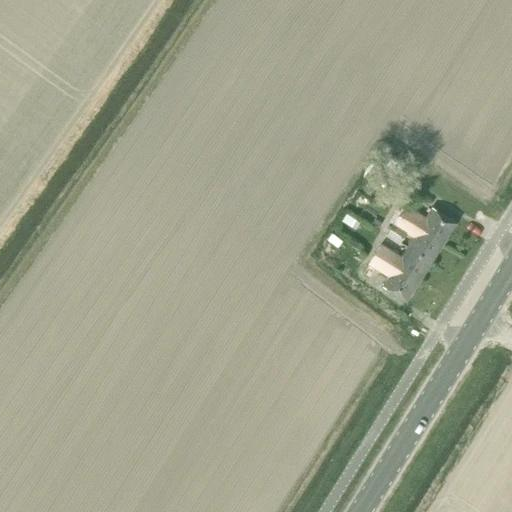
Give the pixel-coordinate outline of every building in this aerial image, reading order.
[(389,174),(388,174),(386,174),(385,175),(383,175),(382,176),(381,177),(380,178),(380,180),(379,181),(379,183),(379,184),(380,185),(380,187),(381,188),(382,189),(383,190),(385,190),(386,191),(388,191),(389,191),(390,190),(392,190),(393,189),(394,188),(395,187),(395,185),(396,184),(396,183),(396,181),(395,180),(395,178),(394,177),(393,176),(392,175),(390,175),(389,174)] [(432,209),(426,219),(405,206),(399,215),(444,243),(456,224),(432,209)] [(361,221),(347,212),(343,219),(357,228),(361,221)] [(399,215),(393,226),(413,239),(408,248),(431,263),(444,243),(399,215)] [(408,248),(401,258),(381,245),(375,255),(419,283),(431,263),(408,248)] [(368,265),(389,278),(383,288),(406,302),(419,283),(375,255),(368,265)]
